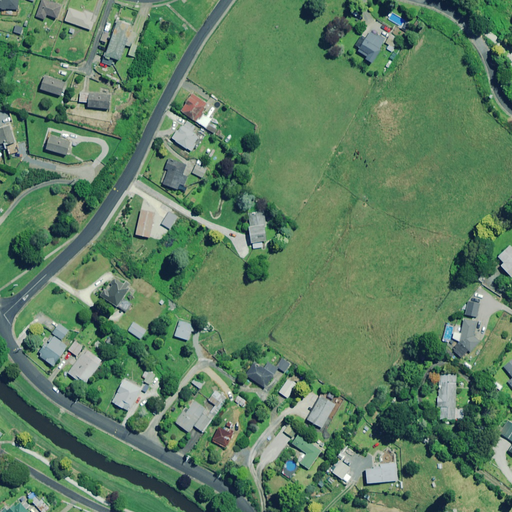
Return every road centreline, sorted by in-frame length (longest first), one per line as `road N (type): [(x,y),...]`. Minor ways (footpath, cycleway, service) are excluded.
road 1 (residential): [(0,318),(82,239),(114,194),(226,0)]
road 2 (residential): [(0,325),(11,349),(65,401),(209,479),(248,511)]
road 3 (residential): [(430,2),(466,23),(482,44),(498,97),(511,111)]
road 4 (residential): [(109,511),(5,459),(0,467)]
